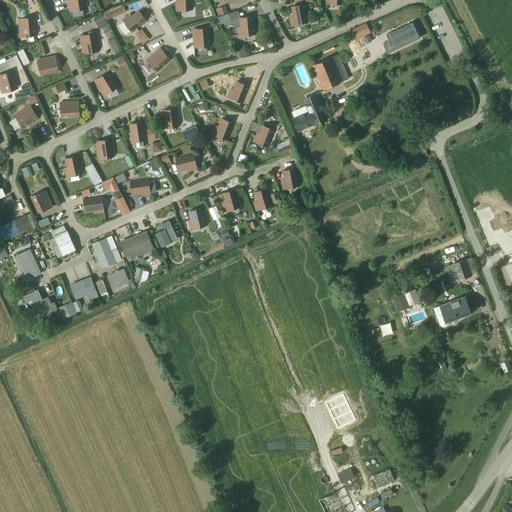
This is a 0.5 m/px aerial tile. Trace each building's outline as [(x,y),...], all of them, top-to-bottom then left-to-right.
[(85,9),(84,0),(70,0),(71,2),(68,2),(70,11),(85,9)] [(192,10),(191,0),(178,0),(178,1),(176,2),(176,11),(192,10)] [(308,22),(305,4),(292,7),(293,15),(291,16),(292,25),(308,22)] [(224,6),(215,9),(218,16),(226,13),(224,6)] [(43,23),(49,20),(44,10),(38,13),(43,23)] [(146,22),(139,11),(131,16),(130,14),(122,20),(132,32),(146,22)] [(238,11),(229,12),(230,20),(239,18),(238,11)] [(101,15),(94,19),(97,25),(104,21),(101,15)] [(255,35),(253,17),(240,18),(241,27),(238,27),(239,36),(255,35)] [(36,36),(34,18),(21,19),(22,28),(19,28),(20,37),(36,36)] [(390,41),(391,45),(417,32),(412,22),(386,34),(390,41)] [(363,30),(367,28),(364,24),(346,32),(350,41),(361,36),(360,35),(364,33),(363,30)] [(210,46),(208,28),(195,29),(196,38),(193,38),(194,47),(210,46)] [(98,52),(95,34),(80,36),(83,54),(98,52)] [(369,35),(363,38),(366,44),(372,41),(369,35)] [(114,38),(108,41),(115,55),(122,52),(114,38)] [(170,60),(160,48),(146,60),(157,72),(170,60)] [(23,49),(17,52),(20,59),(26,56),(23,49)] [(348,77),(339,54),(312,65),(323,90),(348,77)] [(58,72),(55,56),(37,60),(41,76),(58,72)] [(122,56),(116,59),(120,67),(126,64),(122,56)] [(17,89),(13,72),(0,75),(2,84),(0,84),(0,87),(2,93),(17,89)] [(118,88),(108,72),(97,79),(102,87),(99,88),(104,96),(118,88)] [(205,79),(199,83),(202,89),(209,86),(205,79)] [(249,86),(237,81),(234,90),(231,89),(227,97),(242,103),(249,86)] [(62,84),(53,89),(56,94),(65,90),(62,84)] [(21,87),(23,91),(24,97),(33,94),(29,85),(21,87)] [(306,105),(309,111),(292,118),(298,132),(315,124),(326,120),(319,100),(317,101),(314,94),(305,97),(307,105),(306,105)] [(35,96),(29,99),(32,105),(38,102),(35,96)] [(80,117),(78,101),(60,103),(61,118),(80,117)] [(38,119),(30,106),(15,116),(23,129),(38,119)] [(179,126),(176,109),(163,110),(165,119),(162,120),(163,129),(179,126)] [(234,124),(222,119),(219,127),(216,126),(213,135),(227,140),(234,124)] [(146,140),(143,122),(130,124),(131,133),(128,134),(130,143),(146,140)] [(274,130),(262,125),(259,134),(256,133),(253,141),(268,147),(274,130)] [(197,126),(182,132),(185,141),(200,134),(197,126)] [(154,128),(147,129),(149,139),(155,138),(154,128)] [(40,133),(33,137),(38,145),(44,141),(40,133)] [(114,157),(111,139),(98,141),(99,150),(97,150),(98,160),(114,157)] [(153,143),(153,151),(162,151),(162,143),(153,143)] [(291,144),(279,150),(281,157),(294,151),(291,144)] [(197,169),(193,154),(176,158),(179,171),(188,169),(188,172),(197,169)] [(128,155),(124,157),(130,168),(134,165),(128,155)] [(82,174),(78,156),(66,159),(67,168),(65,168),(66,177),(82,174)] [(298,187),(295,169),(283,171),(284,180),(281,180),(283,189),(298,187)] [(98,172),(91,176),(96,185),(103,181),(98,172)] [(123,173),(116,177),(118,183),(126,178),(123,173)] [(151,195),(148,179),(130,182),(132,195),(141,193),(141,196),(151,195)] [(271,206),(266,189),(254,192),(256,201),(254,202),(256,210),(271,206)] [(53,207),(45,190),(30,197),(38,214),(53,207)] [(239,207),(234,190),(223,193),(224,202),(223,202),(225,212),(239,207)] [(104,212),(101,196),(83,199),(85,212),(94,211),(95,213),(104,212)] [(206,226),(201,208),(189,211),(191,220),(188,221),(190,230),(206,226)] [(489,209),(477,214),(490,246),(502,242),(507,255),(511,252),(511,231),(504,235),(497,218),(493,220),(489,209)] [(30,229),(25,217),(0,228),(0,234),(3,241),(30,229)] [(38,223),(40,228),(50,224),(48,218),(38,223)] [(255,220),(250,223),(253,229),(258,226),(255,220)] [(175,233),(169,221),(163,224),(165,229),(156,234),(162,247),(171,242),(169,236),(175,233)] [(219,229),(218,229),(225,245),(234,241),(226,225),(225,226),(222,227),(219,229)] [(49,232),(43,235),(46,241),(52,239),(49,232)] [(74,250),(66,232),(55,237),(59,245),(53,247),(58,258),(63,255),(74,250)] [(152,251),(150,246),(145,233),(121,243),(126,256),(136,252),(138,257),(152,251)] [(23,246),(29,243),(27,237),(21,240),(23,246)] [(120,260),(115,247),(111,237),(93,245),(102,267),(120,260)] [(39,274),(29,250),(17,256),(28,279),(39,274)] [(473,276),(467,259),(452,264),(457,281),(473,276)] [(145,270),(137,268),(134,278),(142,280),(145,270)] [(108,276),(114,288),(129,281),(124,269),(108,276)] [(97,297),(95,291),(90,279),(72,286),(77,299),(87,295),(89,300),(97,297)] [(398,311),(421,303),(416,289),(392,297),(398,311)] [(37,291),(30,295),(23,298),(26,303),(32,300),(36,308),(28,312),(35,326),(44,322),(42,318),(56,311),(53,304),(50,305),(47,298),(42,300),(37,291)] [(464,297),(439,306),(434,308),(440,324),(442,327),(444,327),(447,326),(446,322),(470,313),(464,297)] [(79,301),(73,304),(77,313),(83,311),(79,301)] [(70,303),(60,307),(65,318),(75,314),(70,303)] [(443,359),(435,363),(439,372),(447,369),(443,359)] [(507,362),(502,364),(505,372),(511,370),(507,362)] [(352,468),(348,460),(334,466),(342,483),(355,477),(351,469),(352,468)] [(374,476),(379,487),(395,481),(390,469),(374,476)] [(337,492),(331,481),(322,485),(327,496),(319,500),(324,511),(348,511),(338,491),(337,492)] [(381,494),(383,500),(394,496),(392,490),(381,494)]
